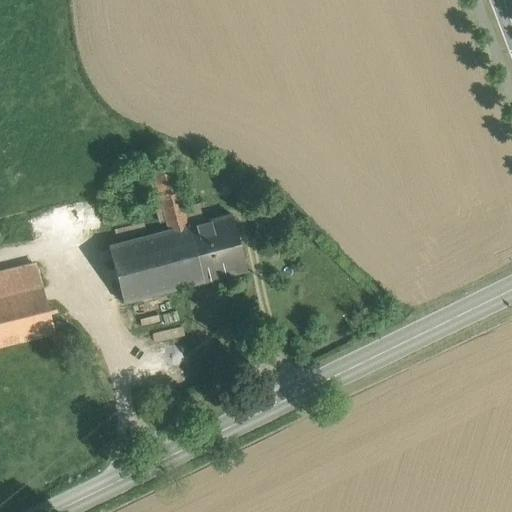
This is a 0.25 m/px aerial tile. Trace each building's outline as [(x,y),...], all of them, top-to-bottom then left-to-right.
[(95,177),(96,168),(95,159),(91,151),(84,144),(76,140),(67,139),(58,141),(50,146),(44,153),(40,162),(40,171),(43,180),(48,187),(56,193),(65,195),(74,195),(83,191),(90,185),(95,177)] [(166,221),(169,232),(188,227),(183,209),(171,163),(146,169),(160,223),(166,221)] [(140,175),(131,170),(122,169),(113,173),(106,180),(103,189),(104,199),(109,207),(118,212),(127,213),(136,209),(143,202),(146,193),(145,184),(140,175)] [(49,244),(105,229),(97,198),(41,212),(47,235),(49,244)] [(183,209),(188,227),(204,223),(199,204),(183,209)] [(47,235),(41,212),(16,219),(22,242),(47,235)] [(169,232),(110,247),(124,301),(247,270),(233,215),(204,223),(188,227),(169,232)] [(0,344),(54,331),(37,266),(20,270),(25,289),(0,295),(0,344)] [(176,324),(162,328),(164,336),(178,332),(176,324)]
